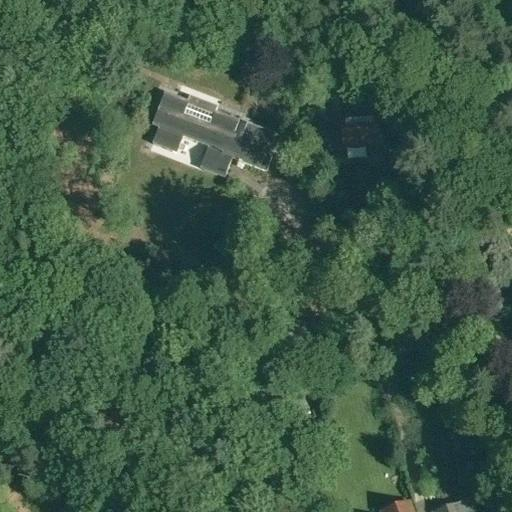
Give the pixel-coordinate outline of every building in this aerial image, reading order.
[(200,169),(224,179),(232,159),(266,172),(274,151),(234,135),(239,121),(214,112),(208,128),(183,118),(189,102),(165,92),(152,126),(159,128),(153,145),(177,154),(183,138),(208,147),(200,169)] [(340,117),(341,151),(378,149),(377,116),(340,117)] [(193,174),(195,165),(175,160),(173,169),(193,174)] [(313,329),(292,293),(271,305),(292,341),(313,329)] [(462,324),(457,307),(445,311),(450,328),(462,324)] [(442,327),(423,334),(425,341),(444,334),(442,327)] [(431,359),(452,351),(447,338),(426,345),(431,359)] [(284,406),(290,425),(304,420),(298,402),(284,406)] [(439,511),(474,511),(470,500),(439,511)] [(412,511),(409,503),(383,511),(412,511)]
